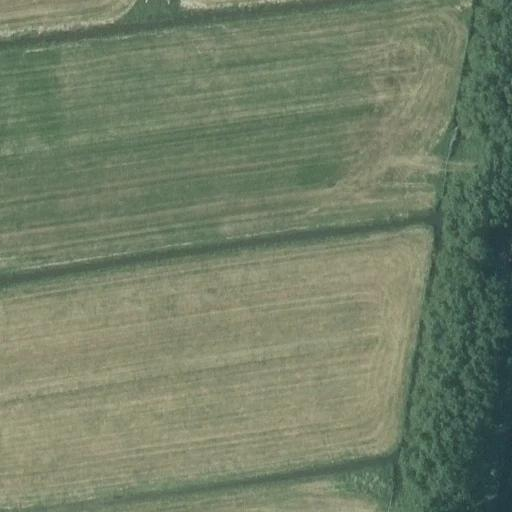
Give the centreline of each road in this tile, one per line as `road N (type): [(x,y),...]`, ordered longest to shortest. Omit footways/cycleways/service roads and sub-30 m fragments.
road 1 (track): [(447,0),(411,180),(0,244)]
road 2 (unclassified): [(459,511),(511,206)]
